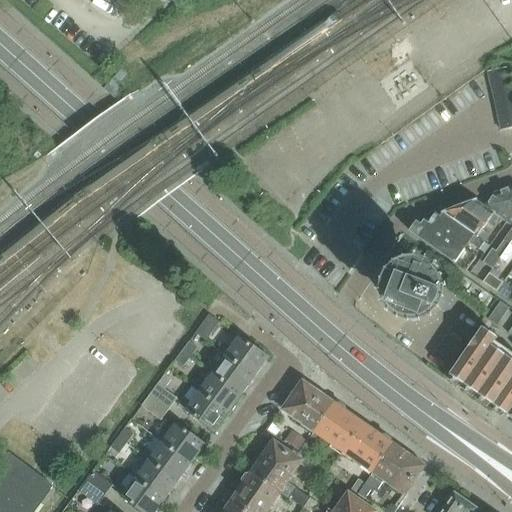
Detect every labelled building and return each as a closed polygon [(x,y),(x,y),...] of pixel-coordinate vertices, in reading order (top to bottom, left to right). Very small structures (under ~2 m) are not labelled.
[(511,89),(507,69),(488,73),(501,131),(511,128),(511,89)] [(506,223),(511,214),(511,188),(495,194),(485,208),(494,214),(494,215),(506,223)] [(494,214),(485,208),(477,201),(460,207),(486,226),(494,215),(494,214)] [(486,226),(460,207),(443,214),(477,238),(486,226)] [(477,238),(443,214),(440,218),(437,216),(430,225),(465,250),(469,243),(479,250),(484,243),(477,238)] [(503,254),(511,242),(511,214),(506,223),(511,227),(511,228),(487,265),(493,269),(503,254)] [(418,223),(411,233),(466,272),(476,258),(465,250),(430,225),(424,221),(421,225),(418,223)] [(511,242),(503,254),(510,259),(511,256),(511,242)] [(395,274),(391,279),(389,283),(387,288),(387,293),(389,304),(391,308),(394,312),(399,316),(403,318),(408,319),(413,320),(417,320),(423,318),(428,315),(430,314),(433,311),(436,307),(438,302),(439,297),(439,292),(438,283),(435,279),(432,275),(427,271),(423,269),(418,267),(413,267),(409,267),(403,269),(398,271),(395,274)] [(510,308),(500,302),(488,320),(497,327),(510,308)] [(209,316),(195,335),(206,343),(220,325),(209,316)] [(482,329),(450,376),(507,416),(511,409),(511,364),(490,349),(497,339),(482,329)] [(268,359),(239,338),(231,349),(224,345),(219,352),(225,357),(226,356),(255,378),(268,359)] [(189,343),(182,353),(191,359),(198,350),(189,343)] [(191,359),(182,353),(175,363),(183,369),(191,359)] [(217,368),(211,363),(205,370),(212,375),(212,374),(242,396),(255,378),(226,356),(225,357),(217,368)] [(212,374),(212,375),(204,386),(198,381),(192,388),(199,393),(228,414),(242,396),(212,374)] [(314,432),(334,404),(308,387),(307,383),(300,384),(301,388),(284,412),(314,432)] [(157,386),(149,397),(169,412),(177,401),(157,386)] [(191,404),(184,399),(179,406),(215,432),(228,414),(199,393),(191,404)] [(169,412),(149,397),(141,408),(160,423),(169,412)] [(336,406),(334,404),(314,432),(332,445),(330,448),(342,455),(363,425),(345,412),(345,411),(345,408),(340,405),(337,405),(336,406)] [(161,431),(155,439),(162,443),(191,465),(205,446),(176,425),(167,436),(161,431)] [(363,425),(342,455),(341,456),(353,464),(354,462),(372,474),(393,446),(390,444),(391,443),(390,440),(385,437),(382,437),(382,438),(363,425)] [(125,430),(118,439),(127,445),(134,436),(125,430)] [(298,450),(304,442),(292,433),(286,441),(298,450)] [(127,445),(118,439),(111,449),(119,455),(127,445)] [(149,462),(149,461),(178,483),(191,465),(162,443),(154,455),(147,449),(141,456),(149,462)] [(270,448),(252,474),(280,493),(301,463),(277,446),(276,443),(269,444),(270,448)] [(305,445),(298,455),(305,460),(312,450),(305,445)] [(364,500),(371,489),(376,493),(384,481),(403,494),(420,471),(423,470),(422,463),(418,464),(393,446),(373,473),(365,484),(357,495),(364,500)] [(0,459),(0,511),(34,511),(53,487),(5,452),(0,459)] [(135,467),(129,474),(136,480),(165,501),(178,483),(149,461),(149,462),(141,472),(135,467)] [(93,473),(85,483),(105,497),(112,487),(93,473)] [(244,485),(231,503),(243,511),(266,511),(280,493),(252,474),(250,476),(249,475),(246,476),(243,481),(243,484),(244,485)] [(357,495),(365,484),(358,479),(351,490),(357,495)] [(115,493),(122,498),(141,511),(156,511),(165,501),(136,480),(128,490),(121,485),(115,493)] [(105,497),(85,483),(78,492),(98,507),(105,497)] [(371,511),(347,495),(335,511),(331,511),(330,511),(374,511),(371,511)] [(455,495),(443,511),(477,511),(475,510),(455,495)] [(310,500),(303,510),(306,511),(311,511),(317,504),(310,500)] [(243,511),(231,503),(225,511),(243,511)]
